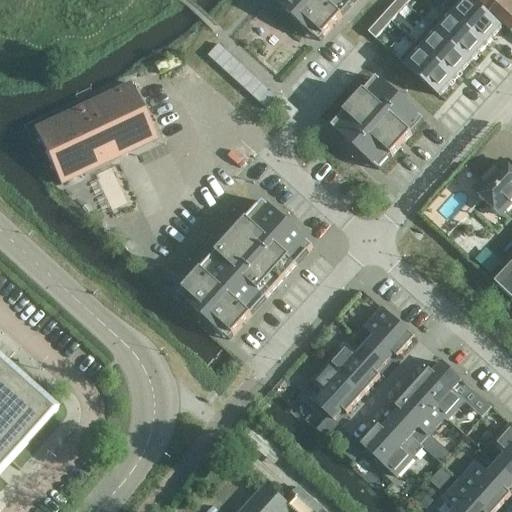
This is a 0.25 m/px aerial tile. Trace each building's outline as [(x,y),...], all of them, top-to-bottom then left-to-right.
[(354,0),(357,2),(358,0),(281,0),(287,5),(283,10),(306,30),(310,25),(323,39),(342,18),(337,14),(349,0),(354,0)] [(399,0),(398,0),(384,16),(391,23),(406,6),(399,0)] [(468,0),(450,0),(443,8),(485,47),(501,29),(468,0)] [(499,4),(495,0),(477,0),(489,11),(491,13),(499,4)] [(502,0),(499,4),(491,13),(510,30),(511,27),(511,5),(506,0),(502,0)] [(445,12),(430,28),(470,64),(485,47),(443,8),(442,9),(445,12)] [(384,16),(368,34),(376,40),(391,23),(384,16)] [(430,28),(415,45),(455,80),(470,64),(430,28)] [(415,45),(400,62),(439,98),(455,80),(415,45)] [(277,99),(219,46),(208,57),(267,110),(275,102),(277,99)] [(348,119),(335,132),(375,168),(387,154),(392,158),(412,135),(407,132),(420,118),(380,82),(368,96),(364,92),(343,115),(348,119)] [(130,85),(34,130),(60,186),(156,140),(130,85)] [(511,172),(500,161),(473,191),(501,217),(511,204),(511,172)] [(197,304),(192,309),(215,329),(219,324),(233,337),(251,317),(247,313),(262,296),(266,301),(297,267),(292,262),(304,250),(308,254),(313,249),(263,203),(258,208),(262,213),(251,225),(246,221),(216,255),(220,259),(206,275),(201,271),(183,291),(197,304)] [(498,265),(491,258),(483,267),(490,273),(498,265)] [(511,265),(495,284),(511,299),(511,265)] [(374,338),(365,348),(385,365),(394,356),(397,359),(415,340),(382,310),(365,330),(374,338)] [(345,346),(328,365),(363,397),(380,378),(376,375),(385,365),(365,348),(357,357),(345,346)] [(328,365),(311,383),(323,394),(313,406),(332,424),(343,412),(347,415),(363,397),(328,365)] [(474,393),(462,382),(446,368),(442,365),(433,375),(429,372),(413,390),(448,422),(465,404),(474,393)] [(0,367),(0,468),(51,413),(0,367)] [(413,390),(396,409),(399,412),(391,421),(410,439),(419,430),(428,438),(444,420),(447,423),(448,422),(413,390)] [(423,450),(410,439),(391,421),(382,431),(378,428),(361,447),(396,479),(423,450)] [(511,427),(510,426),(492,445),(502,454),(493,463),(511,480),(511,427)] [(485,473),(475,464),(458,483),(490,511),(496,511),(510,497),(507,493),(511,487),(511,480),(493,463),(485,473)] [(432,482),(442,488),(449,475),(440,469),(432,482)] [(490,511),(458,483),(442,501),(453,511),(490,511)] [(266,487),(243,511),(290,511),(292,510),(266,487)] [(288,501),(299,511),(322,511),(299,490),(288,501)]
